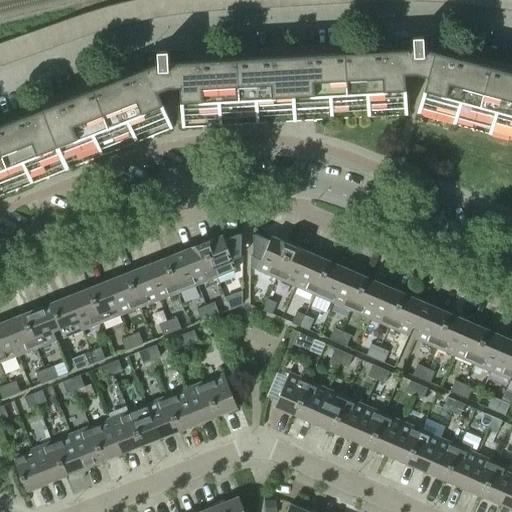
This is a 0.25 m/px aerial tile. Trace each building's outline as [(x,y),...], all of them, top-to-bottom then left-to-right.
[(139,22),(136,0),(135,0),(124,3),(128,24),(139,22)] [(150,20),(147,0),(136,0),(139,22),(150,20)] [(161,18),(159,0),(147,0),(150,20),(161,18)] [(173,16),(170,0),(159,0),(161,18),(173,16)] [(184,14),(182,0),(170,0),(173,16),(184,14)] [(195,13),(194,0),(182,0),(184,14),(195,13)] [(207,12),(205,0),(194,0),(195,13),(207,12)] [(218,11),(217,0),(205,0),(207,12),(218,11)] [(230,11),(229,0),(217,0),(218,11),(230,11)] [(242,10),(241,0),(229,0),(230,11),(242,10)] [(254,9),(253,0),(241,0),(242,10),(254,9)] [(265,9),(264,0),(253,0),(254,9),(265,9)] [(277,8),(276,0),(264,0),(265,9),(277,8)] [(289,7),(288,0),(276,0),(277,8),(289,7)] [(490,8),(490,0),(478,0),(478,7),(490,8)] [(501,10),(503,0),(490,0),(490,8),(501,10)] [(511,11),(511,0),(503,0),(501,10),(511,11)] [(128,24),(124,3),(111,6),(117,27),(128,24)] [(117,27),(111,6),(100,9),(106,30),(117,27)] [(106,30),(100,9),(89,12),(95,34),(106,30)] [(95,34),(89,12),(77,16),(84,37),(88,35),(93,34),(95,34)] [(84,37),(77,16),(65,20),(72,41),(84,37)] [(72,41),(65,20),(54,24),(61,45),(72,41)] [(61,45),(54,24),(42,28),(50,49),(61,45)] [(50,49),(42,28),(31,32),(38,53),(50,49)] [(38,53),(31,32),(20,36),(27,57),(38,53)] [(27,57),(20,36),(8,40),(16,61),(27,57)] [(511,73),(438,53),(435,52),(437,43),(437,41),(437,39),(435,37),(433,36),(431,36),(395,38),(396,50),(290,56),(294,122),(313,121),(313,122),(315,122),(315,121),(346,119),(346,120),(349,120),(349,119),(383,117),(383,118),(386,118),(386,117),(406,116),(404,74),(414,74),(426,77),(416,115),(436,121),(435,122),(438,123),(438,121),(472,130),(471,132),(474,132),(474,131),(504,139),(504,140),(506,141),(506,140),(511,141),(511,73)] [(16,61),(8,40),(0,43),(0,52),(4,65),(16,61)] [(118,150),(150,138),(150,139),(153,138),(152,137),(171,129),(157,92),(169,88),(179,87),(181,128),(201,127),(201,129),(204,128),(204,127),(238,125),(238,126),(241,126),(241,125),(272,123),(272,125),(275,125),(274,123),(294,122),(290,56),(184,62),(183,50),(147,52),(145,52),(143,53),(142,55),(142,57),(142,59),(146,68),(0,125),(0,196),(14,191),(14,192),(17,191),(16,190),(45,179),(46,180),(48,179),(48,178),(84,163),(84,164),(87,164),(87,162),(115,151),(116,152),(118,151),(118,150)] [(240,257),(240,235),(237,235),(223,240),(221,236),(202,243),(216,278),(235,270),(231,260),(240,257)] [(276,279),(290,245),(271,236),(269,241),(256,235),(252,235),(252,257),(260,261),(256,271),(276,279)] [(216,278),(202,243),(183,251),(197,285),(216,278)] [(294,287),(309,253),(290,245),(276,279),(294,287)] [(197,285),(183,251),(164,258),(178,293),(197,285)] [(313,295),(328,261),(309,253),(294,287),(313,295)] [(178,293),(164,258),(145,266),(159,300),(178,293)] [(331,303),(346,269),(328,261),(313,295),(331,303)] [(159,300),(145,266),(126,273),(140,308),(159,300)] [(350,312),(365,277),(346,269),(331,303),(350,312)] [(140,308),(126,273),(107,281),(121,315),(140,308)] [(369,320),(384,285),(365,277),(350,312),(369,320)] [(121,315),(107,281),(88,288),(102,323),(121,315)] [(388,328),(402,293),(384,285),(369,320),(388,328)] [(102,323),(88,288),(69,296),(83,330),(102,323)] [(407,336),(411,327),(422,302),(402,293),(388,328),(407,336)] [(83,330),(69,296),(45,305),(42,306),(52,332),(55,331),(59,330),(63,338),(83,330)] [(271,315),(275,303),(267,300),(262,311),(271,315)] [(434,348),(449,314),(424,303),(422,302),(411,327),(414,329),(418,331),(414,339),(434,348)] [(218,314),(213,303),(205,306),(209,318),(218,314)] [(55,341),(52,332),(42,306),(22,314),(36,349),(55,341)] [(209,318),(205,306),(196,310),(200,321),(209,318)] [(299,327),(304,316),(295,312),(290,323),(299,327)] [(36,349),(22,314),(3,322),(17,357),(36,349)] [(453,356),(467,322),(449,314),(434,348),(453,356)] [(308,331),(313,320),(304,316),(299,327),(308,331)] [(180,329),(175,318),(167,321),(171,333),(180,329)] [(171,333),(167,321),(158,325),(162,336),(171,333)] [(0,363),(17,357),(3,322),(0,322),(0,363)] [(471,364),(486,330),(467,322),(453,356),(471,364)] [(337,343),(342,332),(333,328),(328,340),(337,343)] [(490,372),(505,338),(486,330),(471,364),(490,372)] [(197,342),(193,331),(184,334),(189,345),(197,342)] [(345,347),(350,336),(342,332),(337,343),(345,347)] [(142,344),(137,333),(129,336),(133,348),(142,344)] [(189,345),(184,334),(175,337),(180,349),(189,345)] [(133,348),(129,336),(120,340),(124,351),(133,348)] [(308,351),(313,340),(304,336),(299,347),(308,351)] [(509,380),(511,372),(511,341),(505,338),(490,372),(509,380)] [(374,360),(379,348),(370,344),(365,356),(374,360)] [(159,357),(155,346),(146,349),(151,360),(159,357)] [(104,359),(99,348),(91,351),(95,363),(104,359)] [(382,363),(387,352),(379,348),(374,360),(382,363)] [(151,360),(146,349),(137,352),(142,364),(151,360)] [(338,364),(343,353),(334,349),(329,360),(338,364)] [(95,363),(91,351),(82,355),(86,366),(95,363)] [(346,367),(351,356),(343,353),(338,364),(346,367)] [(121,372),(117,360),(108,364),(113,375),(121,372)] [(113,375),(108,364),(99,367),(104,379),(113,375)] [(375,380),(380,369),(371,365),(366,376),(375,380)] [(420,380),(425,368),(416,365),(411,376),(420,380)] [(57,378),(53,366),(44,370),(48,381),(57,378)] [(429,383),(433,372),(425,368),(420,380),(429,383)] [(384,384),(388,372),(380,369),(375,380),(384,384)] [(48,381),(44,370),(35,373),(40,385),(48,381)] [(293,415),(308,381),(288,373),(274,407),(293,415)] [(236,408),(223,374),(203,381),(216,416),(236,408)] [(83,387),(79,376),(70,379),(74,391),(83,387)] [(74,391),(70,379),(61,383),(66,394),(74,391)] [(19,393),(15,381),(6,385),(10,396),(19,393)] [(216,416),(203,381),(184,389),(197,424),(216,416)] [(312,423),(327,389),(308,381),(293,415),(312,423)] [(413,396),(418,385),(409,381),(404,393),(413,396)] [(458,396),(462,385),(454,381),(449,392),(458,396)] [(10,396),(6,385),(0,387),(0,395),(2,400),(10,396)] [(421,400),(426,389),(418,385),(413,396),(421,400)] [(466,400),(471,388),(462,385),(458,396),(466,400)] [(197,424),(184,389),(165,396),(179,431),(197,424)] [(330,431),(345,397),(327,389),(312,423),(330,431)] [(45,402),(41,391),(32,394),(37,406),(45,402)] [(37,406),(32,394),(23,398),(28,409),(37,406)] [(179,431),(165,396),(146,404),(160,439),(179,431)] [(349,440),(364,405),(345,397),(330,431),(349,440)] [(495,412),(500,401),(491,397),(486,408),(495,412)] [(450,413),(455,401),(446,398),(441,409),(450,413)] [(459,416),(464,405),(455,401),(450,413),(459,416)] [(503,416),(508,405),(500,401),(495,412),(503,416)] [(160,439),(146,404),(127,411),(141,446),(160,439)] [(367,448),(382,413),(364,405),(349,440),(367,448)] [(141,446),(127,411),(108,419),(121,454),(141,446)] [(387,456),(402,422),(382,413),(367,448),(387,456)] [(488,429),(493,418),(484,414),(479,425),(488,429)] [(496,433),(501,421),(493,418),(488,429),(496,433)] [(121,454),(108,419),(89,426),(102,461),(121,454)] [(405,464),(420,430),(402,422),(387,456),(405,464)] [(102,461),(89,426),(70,434),(83,469),(102,461)] [(424,472),(439,438),(420,430),(405,464),(424,472)] [(83,469),(70,434),(51,441),(64,476),(83,469)] [(443,481),(458,446),(439,438),(424,472),(443,481)] [(64,476),(51,441),(32,449),(45,484),(64,476)] [(461,488),(476,454),(458,446),(443,481),(461,488)] [(45,484),(32,449),(12,457),(26,491),(45,484)] [(480,497),(495,462),(476,454),(461,488),(480,497)] [(499,505),(511,475),(511,469),(495,462),(480,497),(499,505)] [(511,510),(511,475),(499,505),(511,510)] [(243,511),(237,497),(218,505),(220,511),(243,511)]
